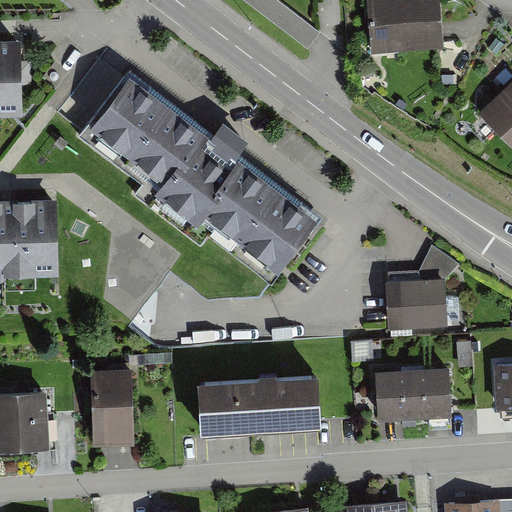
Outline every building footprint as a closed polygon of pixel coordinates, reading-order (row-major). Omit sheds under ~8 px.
[(445,45),(441,0),(368,0),(372,51),(445,45)] [(13,44),(0,44),(0,103),(14,104),(13,44)] [(205,139),(127,72),(84,132),(154,186),(148,197),(191,230),(198,220),(269,276),(312,217),(234,159),(245,144),(219,124),(205,139)] [(511,76),(480,109),(511,141),(511,76)] [(61,113),(84,128),(98,106),(74,92),(61,113)] [(53,204),(0,204),(0,278),(19,279),(19,264),(54,264),(53,204)] [(444,281),(385,282),(386,330),(446,329),(444,281)] [(511,363),(498,365),(500,405),(511,404),(511,363)] [(320,367),(198,374),(199,400),(201,425),(323,418),(321,393),(320,367)] [(128,368),(87,371),(91,449),(134,447),(128,368)] [(448,369),(413,371),(416,411),(432,411),(432,414),(451,413),(448,369)] [(413,371),(378,373),(381,418),(400,416),(399,412),(416,411),(413,371)] [(44,391),(0,393),(0,446),(47,443),(47,442),(56,442),(54,412),(45,412),(44,391)] [(511,511),(511,494),(500,495),(501,511),(511,511)] [(501,511),(500,495),(445,499),(446,511),(501,511)] [(373,499),(347,500),(347,511),(408,511),(408,497),(376,499),(373,499)] [(274,505),(249,507),(248,511),(310,511),(310,503),(278,505),(274,505)]
